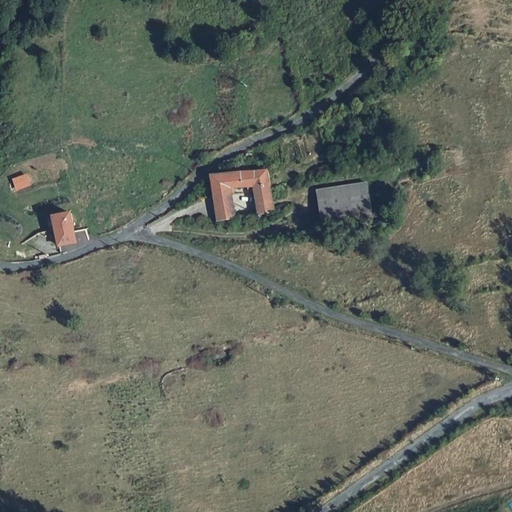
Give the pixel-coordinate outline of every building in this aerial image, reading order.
[(273,201),(268,171),(212,179),(214,198),(232,195),(231,189),(255,187),(258,204),(273,201)] [(322,221),(373,211),(368,181),(317,190),(322,221)] [(218,222),(220,222),(235,220),(232,195),(214,198),(218,222)] [(258,204),(260,215),(276,212),(273,201),(258,204)] [(323,228),(374,219),(373,211),(322,221),(323,228)] [(54,218),(61,246),(78,242),(71,215),(54,218)]
